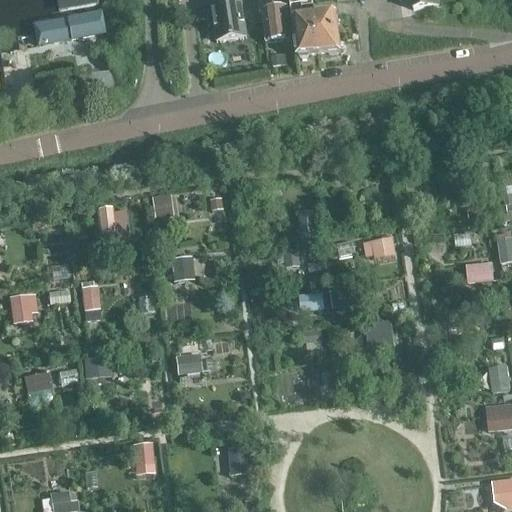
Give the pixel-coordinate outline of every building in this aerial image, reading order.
[(212,11),(216,37),(218,37),(220,46),(244,42),(243,33),(245,33),(240,0),(212,0),(214,10),(212,11)] [(260,0),(266,45),(291,42),(287,10),(273,12),(271,0),(260,0)] [(319,57),(314,21),(312,7),(305,8),(304,0),(290,0),(292,9),(291,9),(293,23),(292,23),(296,59),(299,59),(300,62),(308,61),(309,58),(319,57)] [(438,7),(437,0),(399,0),(400,2),(408,0),(411,0),(414,12),(438,7)] [(337,18),(314,21),(319,57),(328,55),(330,58),(337,57),(338,54),(341,54),(337,18)] [(104,19),(35,30),(38,52),(108,41),(104,19)] [(338,30),(341,45),(354,43),(351,28),(338,30)] [(88,78),(90,92),(113,88),(111,75),(88,78)] [(156,220),(175,218),(172,195),(153,197),(156,220)] [(115,208),(99,208),(100,234),(116,234),(115,208)] [(511,235),(498,239),(503,265),(511,263),(511,235)] [(395,239),(364,241),(366,260),(397,257),(395,239)] [(174,282),(195,282),(194,258),(173,259),(174,282)] [(468,265),(469,284),(495,283),(494,264),(468,265)] [(302,289),(310,315),(332,308),(324,283),(302,289)] [(84,313),(101,312),(100,287),(82,288),(84,313)] [(48,305),(71,302),(69,292),(46,295),(48,305)] [(37,323),(35,295),(12,297),(14,324),(37,323)] [(367,349),(396,346),(394,321),(365,324),(367,349)] [(178,356),(178,376),(204,375),(204,355),(178,356)] [(111,380),(111,358),(86,358),(86,380),(111,380)] [(511,392),(509,366),(488,368),(491,394),(511,392)] [(30,393),(52,389),(49,373),(27,377),(30,393)] [(511,403),(487,407),(491,434),(511,430),(511,403)] [(155,475),(154,445),(135,446),(136,476),(155,475)] [(250,450),(231,451),(232,475),(251,475),(250,450)] [(496,510),(511,509),(511,479),(494,481),(496,510)] [(76,511),(81,511),(78,501),(72,502),(69,490),(51,494),(54,511),(76,511)]
